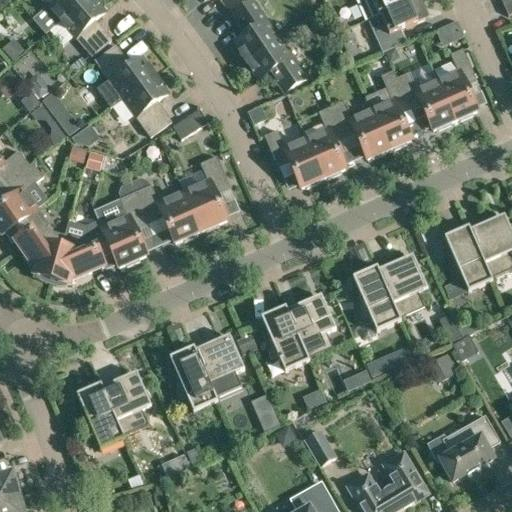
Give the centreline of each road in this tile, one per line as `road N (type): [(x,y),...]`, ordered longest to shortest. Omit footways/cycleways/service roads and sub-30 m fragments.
road 1 (residential): [(19,369),(287,251)]
road 2 (residential): [(287,251),(213,88),(148,0)]
road 3 (residential): [(287,251),(511,151)]
road 4 (residential): [(19,369),(68,511)]
road 5 (residential): [(511,115),(463,0)]
